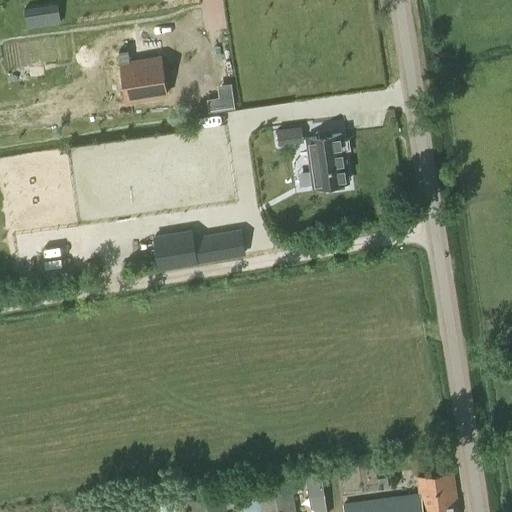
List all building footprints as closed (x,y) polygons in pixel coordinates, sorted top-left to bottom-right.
[(60,22),(57,4),(44,6),(46,24),(60,22)] [(133,56),(128,22),(51,34),(55,62),(69,60),(68,54),(118,46),(120,58),(119,58),(125,95),(165,88),(159,51),(133,56)] [(302,128),(279,131),(280,141),(303,138),(302,128)] [(341,133),(307,138),(313,187),(329,185),(329,191),(344,189),(343,183),(349,183),(345,163),(343,163),(342,157),(344,157),(341,133)] [(242,254),(237,228),(190,237),(189,231),(152,237),(158,269),(242,254)] [(420,494),(344,505),(345,511),(458,511),(453,473),(418,478),(420,494)] [(294,511),(290,485),(259,490),(262,511),(294,511)] [(227,511),(224,495),(187,500),(189,511),(227,511)]
